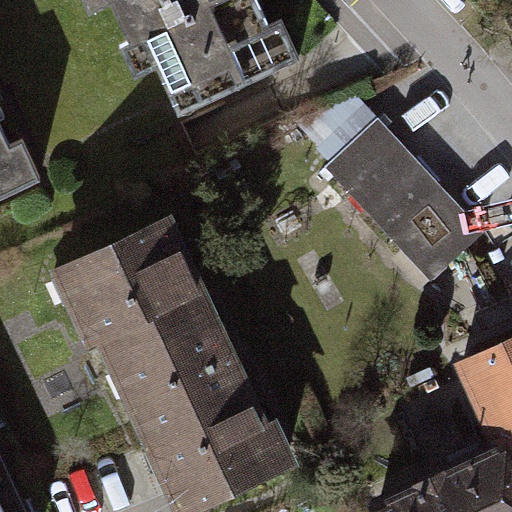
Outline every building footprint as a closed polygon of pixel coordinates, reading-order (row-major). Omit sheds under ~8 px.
[(266,0),(110,0),(162,115),(292,59),(266,0)] [(0,210),(62,181),(45,140),(33,146),(2,79),(0,80),(0,210)] [(489,236),(382,123),(329,173),(436,286),(489,236)] [(51,254),(109,381),(228,331),(166,200),(51,254)] [(359,486),(370,511),(511,511),(511,318),(440,350),(477,435),(359,486)] [(228,331),(109,381),(167,507),(287,457),(228,331)]
